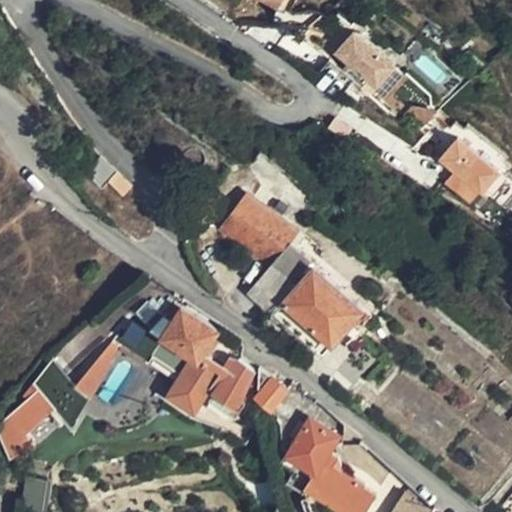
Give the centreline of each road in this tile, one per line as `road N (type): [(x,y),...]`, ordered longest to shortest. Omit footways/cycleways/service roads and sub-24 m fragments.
road 1 (residential): [(80,0),(209,66),(286,120),(304,115),(309,88),(187,0)]
road 2 (residential): [(158,263),(475,511)]
road 3 (residential): [(158,263),(170,230),(159,199),(70,91),(19,0)]
road 4 (residential): [(0,103),(50,180),(158,263)]
